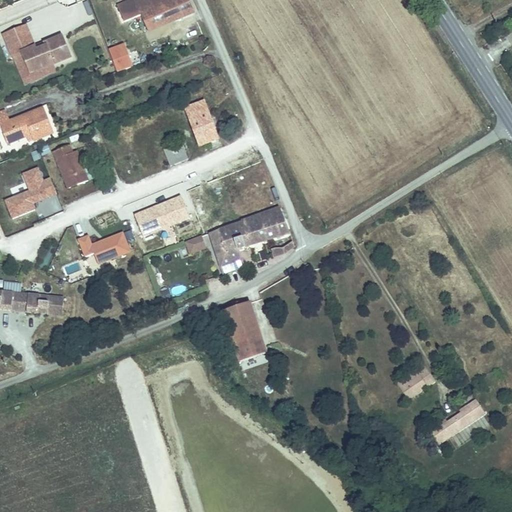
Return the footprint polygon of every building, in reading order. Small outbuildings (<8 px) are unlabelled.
[(194,7),(190,0),(147,0),(140,3),(138,0),(131,0),(121,5),(129,21),(144,13),(151,27),(194,7)] [(72,51),(63,31),(46,38),(48,41),(37,45),(36,42),(26,21),(4,31),(14,53),(23,48),(33,69),(72,51)] [(158,36),(154,37),(158,47),(167,44),(164,37),(159,38),(158,36)] [(129,46),(116,51),(121,61),(134,55),(129,46)] [(203,96),(182,104),(196,141),(218,133),(203,96)] [(46,104),(3,121),(9,136),(34,127),(37,133),(55,127),(46,104)] [(163,149),(169,167),(189,160),(182,142),(163,149)] [(47,144),(39,148),(42,156),(51,152),(47,144)] [(69,147),(54,153),(70,187),(90,178),(78,151),(72,153),(69,147)] [(34,203),(57,196),(51,177),(43,180),(39,167),(22,172),(28,191),(5,199),(11,219),(37,210),(34,203)] [(242,247),(291,228),(281,202),(211,230),(226,274),(249,265),(242,247)] [(92,243),(90,235),(78,239),(84,257),(94,254),(98,265),(132,253),(124,232),(92,243)] [(202,235),(184,242),(189,255),(207,248),(202,235)] [(47,270),(55,244),(45,241),(37,267),(47,270)] [(183,284),(161,293),(164,301),(186,292),(183,284)] [(59,314),(60,297),(0,291),(0,308),(35,312),(35,310),(44,310),(44,313),(59,314)] [(228,310),(244,358),(270,349),(272,348),(255,300),(228,310)] [(422,363),(395,382),(406,398),(433,379),(422,363)] [(473,380),(475,390),(493,387),(491,377),(473,380)] [(436,440),(483,409),(474,397),(465,403),(466,404),(469,409),(441,428),(438,424),(437,422),(428,428),(436,440)] [(466,404),(438,424),(441,428),(469,409),(466,404)]
